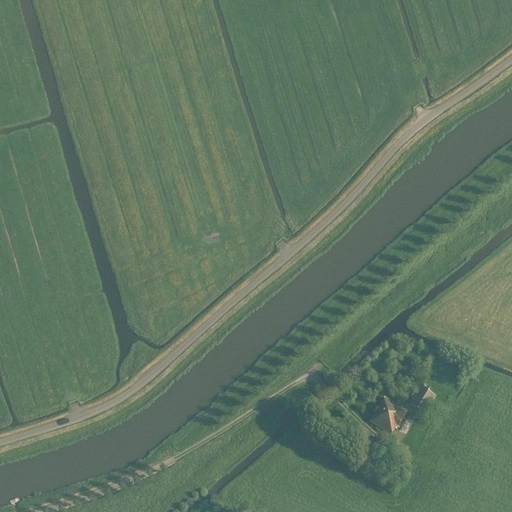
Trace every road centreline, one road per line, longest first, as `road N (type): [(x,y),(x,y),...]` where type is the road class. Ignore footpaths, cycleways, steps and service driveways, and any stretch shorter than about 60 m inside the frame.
road 1 (unclassified): [(0,440),(125,395),(341,205),(416,124),(511,55)]
road 2 (unclassified): [(33,511),(152,468)]
